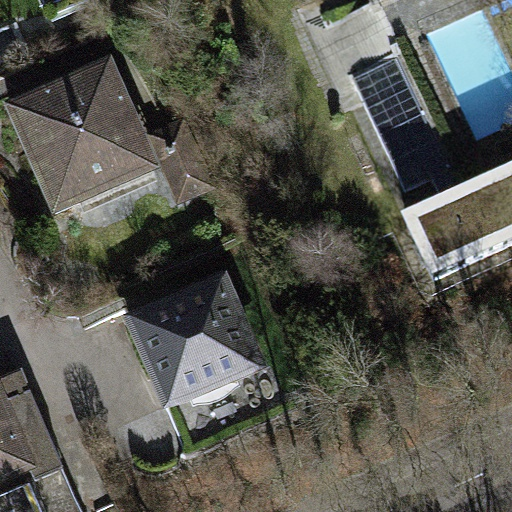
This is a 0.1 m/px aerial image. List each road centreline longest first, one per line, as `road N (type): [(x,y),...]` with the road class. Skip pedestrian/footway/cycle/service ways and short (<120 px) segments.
road 1 (secondary): [(511,454),(390,511)]
road 2 (residential): [(0,299),(68,405)]
